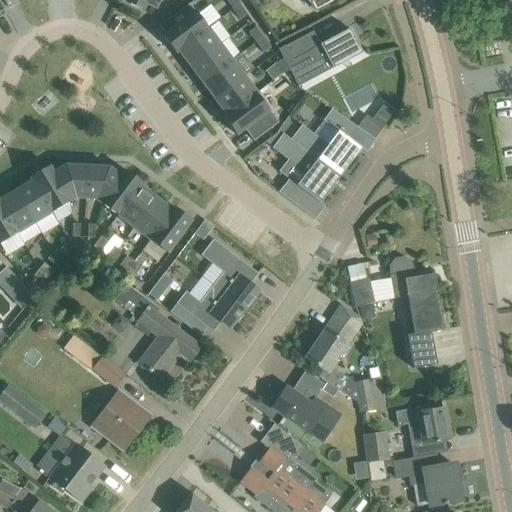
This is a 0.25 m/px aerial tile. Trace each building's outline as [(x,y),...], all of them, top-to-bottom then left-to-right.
[(140,7),(143,9),(146,3),(156,8),(159,0),(126,0),(126,1),(129,2),(130,5),(138,8),(140,7)] [(227,0),(233,8),(240,4),(237,0),(227,0)] [(307,0),(310,4),(312,3),(316,10),(333,1),(333,0),(307,0)] [(247,14),(240,4),(233,8),(240,19),(247,14)] [(175,53),(179,50),(208,28),(195,11),(162,35),(175,53)] [(256,42),(263,37),(256,27),(249,32),(256,42)] [(179,50),(191,66),(220,44),(208,28),(179,50)] [(283,48),(279,50),(293,75),(299,72),(327,57),(333,69),(362,53),(349,29),(319,45),(312,33),(314,32),(313,31),(289,45),(287,46),(286,46),(283,48)] [(270,47),(263,38),(256,43),(263,52),(270,47)] [(191,66),(203,82),(232,60),(220,44),(191,66)] [(281,74),(289,70),(283,59),(276,63),(281,74)] [(203,82),(214,99),(244,76),(232,60),(203,82)] [(288,70),(281,74),(287,85),(295,81),(289,70),(288,70)] [(214,99),(226,115),(256,92),(244,76),(214,99)] [(223,117),(236,135),(244,129),(269,111),(269,110),(256,92),(226,115),(223,117)] [(301,126),(291,140),(340,177),(353,159),(353,160),(362,148),(349,139),(358,127),(331,109),(322,121),(336,131),(327,145),(301,126)] [(269,111),(244,129),(254,141),(278,123),(269,111)] [(366,115),(357,127),(358,127),(363,131),(374,139),(383,127),(366,115)] [(287,119),(278,131),(283,134),(283,133),(284,134),(292,123),(287,119)] [(283,134),(272,149),(306,174),(298,185),(290,179),(279,193),(298,208),(308,195),(320,204),(340,177),(291,140),(283,134)] [(53,172),(71,201),(76,198),(86,198),(87,166),(66,165),(53,172)] [(32,180),(52,212),(71,201),(53,172),(49,166),(30,177),(32,180)] [(121,176),(109,167),(87,166),(86,198),(95,199),(101,203),(121,176)] [(101,203),(118,216),(141,186),(143,183),(125,170),(121,176),(101,203)] [(16,190),(35,222),(52,212),(32,180),(16,190)] [(118,216),(134,228),(156,198),(141,186),(118,216)] [(0,199),(0,202),(18,232),(35,222),(16,190),(0,199)] [(156,198),(134,228),(149,239),(172,210),(156,198)] [(0,243),(18,232),(0,202),(0,243)] [(174,207),(172,210),(149,239),(167,253),(192,220),(174,207)] [(205,220),(195,234),(203,240),(214,226),(205,220)] [(73,224),(72,237),(79,237),(80,224),(73,224)] [(102,236),(94,246),(100,251),(108,241),(102,236)] [(213,239),(201,255),(223,272),(213,286),(245,309),(259,290),(250,284),(258,273),(213,239)] [(68,240),(61,249),(67,254),(74,245),(68,240)] [(114,246),(107,256),(113,261),(121,251),(114,246)] [(47,259),(58,267),(62,260),(52,253),(47,259)] [(120,266),(127,271),(134,261),(127,256),(120,266)] [(389,275),(393,298),(437,291),(434,274),(413,278),(412,271),(414,271),(411,262),(404,258),(396,259),(391,266),(392,274),(389,275)] [(134,261),(127,271),(134,276),(141,267),(134,261)] [(44,262),(38,269),(49,277),(54,270),(44,262)] [(49,277),(38,269),(33,276),(43,284),(49,277)] [(13,274),(0,286),(21,308),(33,297),(13,274)] [(155,287),(149,294),(158,301),(173,280),(164,274),(155,287)] [(350,283),(356,307),(376,303),(370,278),(350,283)] [(151,303),(126,284),(115,299),(140,318),(137,321),(138,321),(134,326),(149,337),(152,332),(158,337),(139,363),(161,380),(174,362),(173,362),(179,353),(190,361),(201,346),(162,317),(149,307),(151,303)] [(186,292),(176,304),(213,332),(221,322),(230,329),(245,309),(213,286),(200,302),(186,292)] [(393,298),(394,299),(408,297),(414,334),(407,336),(413,369),(437,365),(431,332),(444,330),(437,291),(393,298)] [(341,306),(306,358),(317,366),(323,369),(318,377),(322,379),(322,380),(327,382),(328,383),(333,387),(342,374),(331,366),(347,342),(355,331),(348,327),(355,315),(353,314),(341,306)] [(73,334),(63,347),(64,348),(80,360),(92,370),(114,387),(124,374),(103,357),(75,335),(73,334)] [(353,383),(359,414),(387,408),(381,377),(353,383)] [(326,383),(321,390),(333,398),(338,390),(333,387),(328,383),(327,382),(326,383)] [(287,387),(273,408),(298,425),(320,440),(325,433),(338,414),(316,399),(312,404),(287,387)] [(15,394),(3,409),(32,431),(44,416),(15,394)] [(147,416),(131,404),(119,394),(94,426),(123,448),(147,416)] [(413,409),(396,412),(398,426),(407,424),(411,445),(424,443),(435,441),(435,443),(438,442),(438,441),(445,439),(449,439),(444,408),(433,410),(432,405),(413,409)] [(254,497),(273,511),(319,511),(325,506),(324,505),(331,496),(313,482),(315,479),(293,461),(304,446),(275,423),(260,442),(269,449),(253,469),(251,468),(240,482),(256,494),(254,497)] [(384,460),(389,460),(385,432),(362,435),(366,463),(367,463),(385,461),(384,460)] [(55,483),(53,486),(62,494),(65,490),(81,503),(93,487),(91,485),(105,466),(76,443),(49,478),(55,483)] [(392,463),(395,480),(408,477),(410,486),(413,486),(416,506),(430,504),(431,507),(447,504),(447,503),(460,500),(454,464),(438,467),(436,455),(392,463)] [(387,480),(385,461),(367,463),(370,482),(387,480)] [(38,503),(20,490),(1,480),(0,482),(0,504),(7,509),(11,503),(22,511),(52,511),(39,502),(38,503)] [(213,511),(192,493),(175,511),(213,511)]
